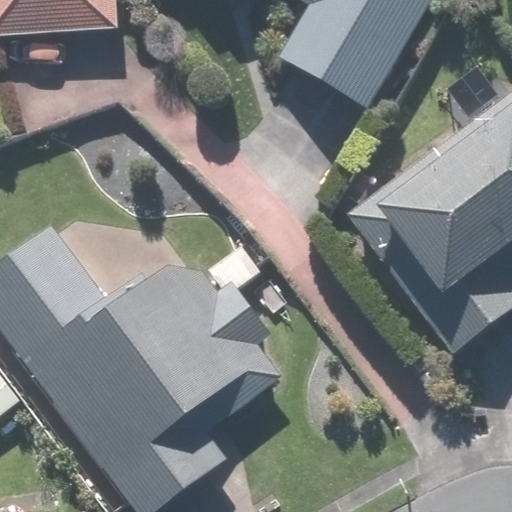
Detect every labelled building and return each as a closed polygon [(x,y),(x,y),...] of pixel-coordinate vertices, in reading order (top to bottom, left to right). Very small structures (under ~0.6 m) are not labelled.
[(0,0),(0,43),(114,36),(111,0),(0,0)] [(369,120),(435,0),(244,0),(296,28),(274,69),(369,120)] [(511,105),(503,93),(338,221),(450,365),(511,317),(511,105)] [(49,235),(0,271),(0,340),(128,511),(163,511),(224,467),(205,440),(280,384),(256,353),(269,343),(234,296),(258,278),(239,253),(205,278),(161,277),(144,289),(138,281),(103,307),(49,235)] [(0,384),(0,423),(18,411),(0,384)]
